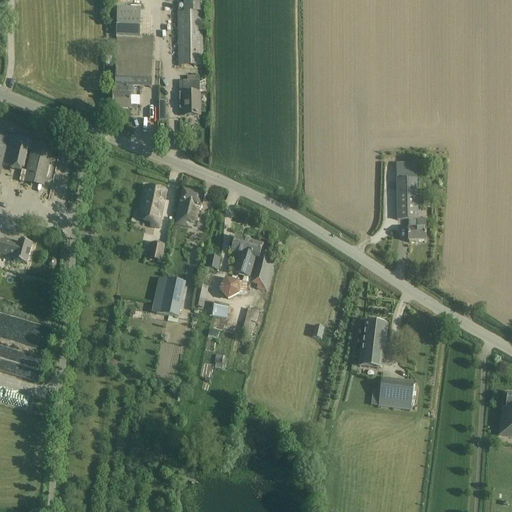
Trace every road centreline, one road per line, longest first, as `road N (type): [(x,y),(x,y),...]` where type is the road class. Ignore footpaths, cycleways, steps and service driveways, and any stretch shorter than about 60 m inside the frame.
road 1 (unclassified): [(511,351),(300,221),(87,129)]
road 2 (unclassified): [(51,511),(87,129)]
